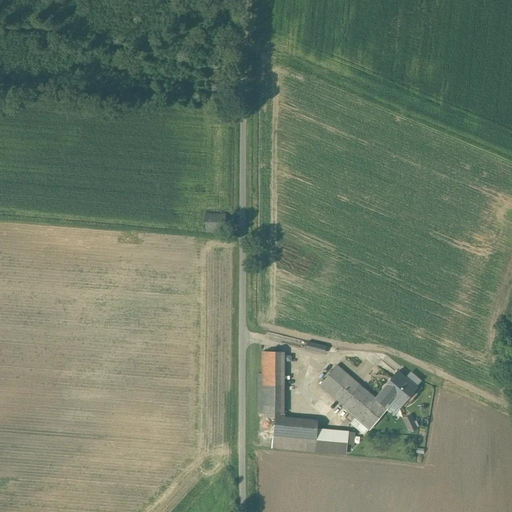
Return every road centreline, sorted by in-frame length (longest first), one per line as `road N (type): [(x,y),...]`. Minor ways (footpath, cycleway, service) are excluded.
road 1 (unclassified): [(245,511),(238,221),(246,0)]
road 2 (track): [(356,356),(386,357),(511,413)]
